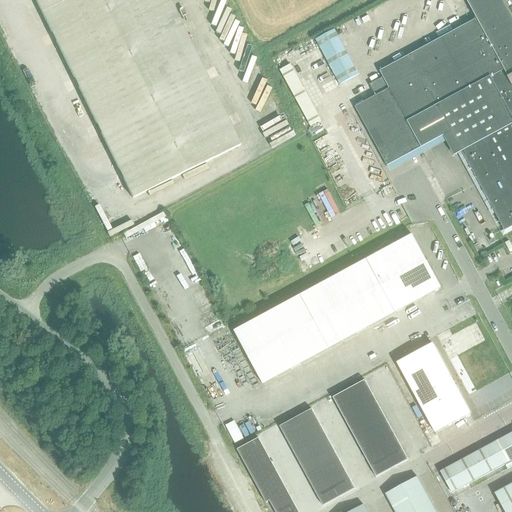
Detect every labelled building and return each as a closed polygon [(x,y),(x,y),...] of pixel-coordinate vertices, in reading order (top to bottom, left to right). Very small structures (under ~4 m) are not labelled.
[(34,0),(132,199),(240,146),(168,0),(34,0)] [(504,231),(511,226),(511,25),(510,22),(511,20),(511,17),(502,0),(466,0),(477,19),(380,72),(389,89),(355,107),(387,167),(451,132),(504,231)] [(316,40),(340,85),(359,75),(334,30),(316,40)] [(234,332),(237,336),(263,385),(441,289),(412,235),(387,249),(234,332)] [(164,242),(168,250),(181,244),(177,236),(164,242)] [(197,293),(200,298),(208,293),(205,288),(197,293)] [(208,313),(218,307),(214,302),(205,308),(208,313)] [(208,313),(213,323),(206,325),(210,335),(228,327),(220,308),(208,313)] [(426,416),(443,406),(461,396),(433,344),(397,363),(426,416)] [(365,380),(333,397),(377,477),(409,459),(365,380)] [(453,424),(471,415),(461,396),(443,406),(453,424)] [(435,434),(453,424),(443,406),(426,416),(435,434)] [(312,409),(280,427),(324,506),(355,489),(312,409)] [(511,460),(511,436),(511,434),(493,443),(505,465),(511,460)] [(299,511),(259,439),(238,450),(267,503),(270,501),(275,511),(299,511)] [(493,443),(475,453),(487,474),(505,465),(493,443)] [(458,462),(469,484),(487,474),(475,453),(458,462)] [(469,484),(458,462),(440,472),(452,493),(469,484)] [(407,494),(422,486),(417,477),(402,485),(407,494)] [(511,511),(511,484),(495,494),(504,511),(511,511)] [(407,494),(402,485),(385,494),(394,511),(412,503),(407,494)] [(407,494),(412,503),(427,495),(422,486),(407,494)] [(412,503),(417,511),(432,503),(427,495),(412,503)] [(412,503),(394,511),(416,511),(417,511),(412,503)] [(417,511),(416,511),(436,511),(432,503),(417,511)]
